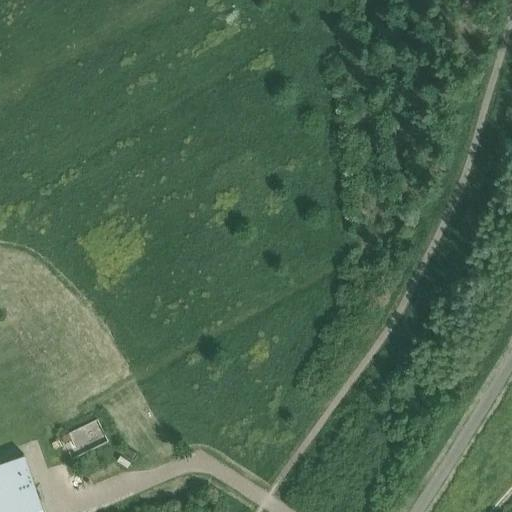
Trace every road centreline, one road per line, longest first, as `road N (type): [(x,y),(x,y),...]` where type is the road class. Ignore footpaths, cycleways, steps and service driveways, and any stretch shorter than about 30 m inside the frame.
road 1 (unknown): [(260,511),(400,316),(464,181),(511,22)]
road 2 (track): [(289,511),(202,463),(74,499)]
